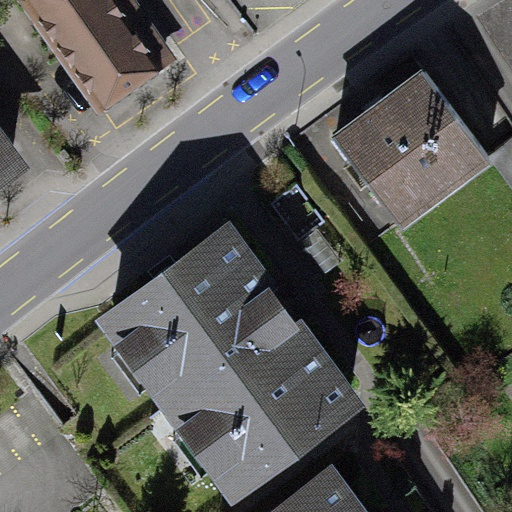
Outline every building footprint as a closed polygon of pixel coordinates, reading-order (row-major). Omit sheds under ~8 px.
[(19,0),(89,102),(141,67),(95,0),(19,0)] [(511,0),(496,0),(457,26),(511,108),(511,0)] [(410,73),(319,140),(388,234),(479,168),(410,73)] [(0,174),(9,169),(0,155),(0,174)] [(222,226),(84,323),(217,511),(355,414),(222,226)] [(360,511),(326,462),(253,511),(360,511)]
